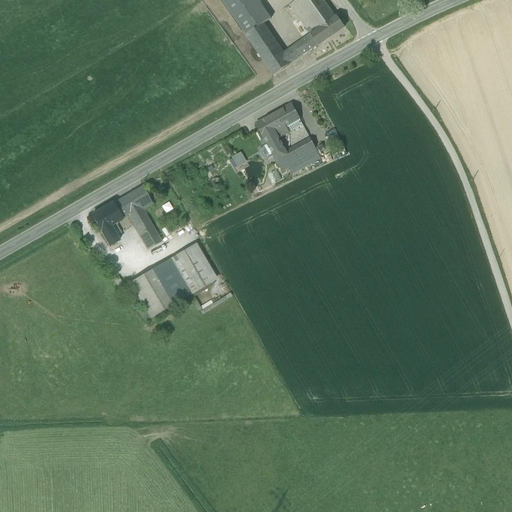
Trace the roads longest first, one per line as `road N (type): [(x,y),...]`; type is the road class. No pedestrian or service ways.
road 1 (tertiary): [(0,253),(372,39)]
road 2 (track): [(372,39),(452,153),(511,321)]
